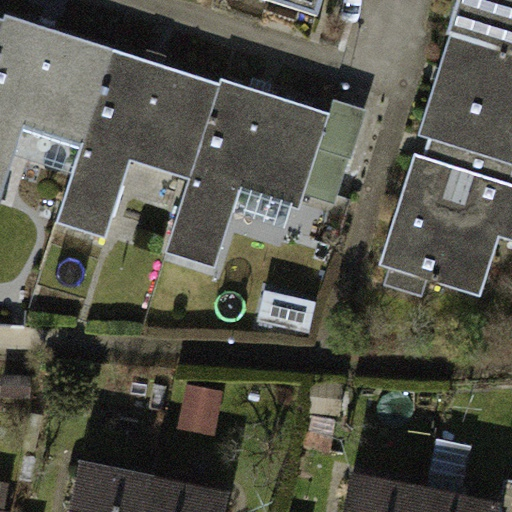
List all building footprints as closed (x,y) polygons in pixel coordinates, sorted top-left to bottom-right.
[(341,0),(276,0),(336,18),(341,0)] [(511,0),(487,0),(408,263),(497,290),(511,241),(511,0)] [(350,115),(0,13),(0,204),(11,208),(31,138),(93,156),(72,229),(121,243),(141,175),(200,192),(178,268),(238,286),(255,227),(312,244),(350,115)] [(158,511),(162,498),(80,480),(72,511),(158,511)] [(432,511),(433,511),(351,495),(348,511),(432,511)] [(225,511),(162,498),(158,511),(225,511)]
